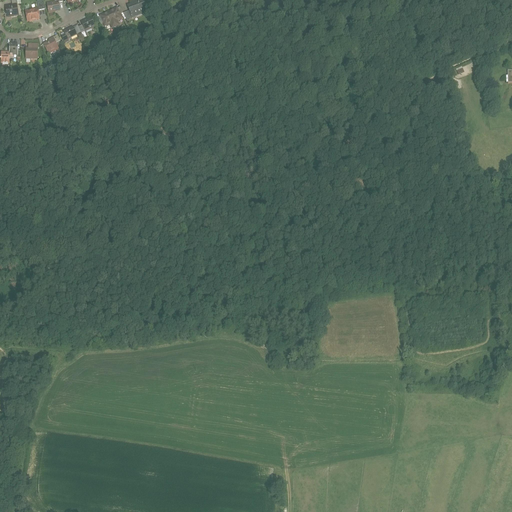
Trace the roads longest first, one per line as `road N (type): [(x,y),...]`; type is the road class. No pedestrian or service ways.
road 1 (track): [(457,276),(416,81)]
road 2 (track): [(457,276),(411,288),(400,314),(407,369),(430,378)]
